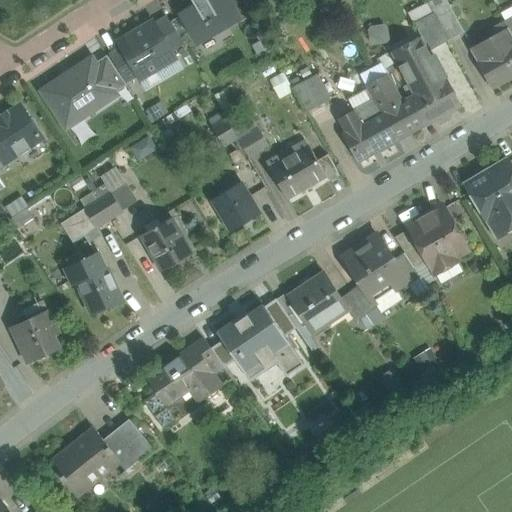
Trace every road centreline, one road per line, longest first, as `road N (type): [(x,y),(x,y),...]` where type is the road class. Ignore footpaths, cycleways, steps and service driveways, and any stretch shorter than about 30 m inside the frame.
road 1 (residential): [(0,442),(173,315),(511,110)]
road 2 (residential): [(0,70),(124,0)]
